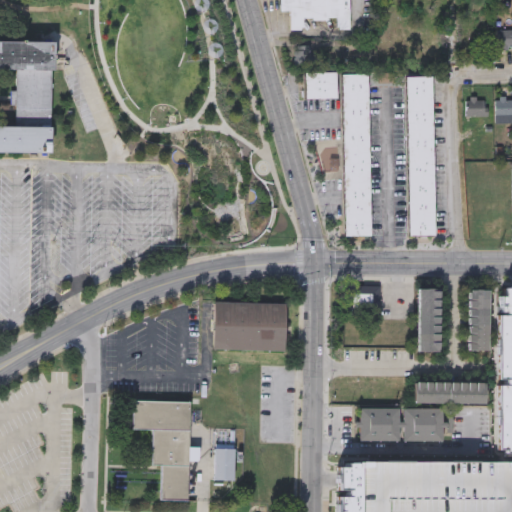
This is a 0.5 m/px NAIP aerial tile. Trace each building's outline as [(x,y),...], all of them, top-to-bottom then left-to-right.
[(278,0),(347,0),(348,29),(335,29),(335,19),(302,19),(302,29),(288,29),(288,10),(278,10),(278,0)] [(511,47),(495,47),(495,29),(511,29),(511,47)] [(0,37),(46,38),(50,38),(49,148),(0,147),(0,122),(12,123),(13,66),(0,65),(0,37)] [(335,71),(335,97),(304,97),(304,71),(335,71)] [(368,72),(368,234),(342,234),(342,72),(368,72)] [(405,75),(431,75),(433,234),(407,234),(405,75)] [(464,96),(484,96),(484,115),(464,115),(464,96)] [(511,121),(493,121),(493,97),(511,97),(511,121)] [(374,284),(373,313),(339,313),(339,284),(374,284)] [(413,349),(413,286),(436,286),(436,349),(413,349)] [(511,511),(511,287),(498,288),(497,459),(335,461),(334,511),(511,511)] [(462,349),(462,288),(484,288),(484,349),(462,349)] [(214,300),(284,302),(284,347),(213,346),(214,300)] [(482,402),(410,401),(411,380),(482,381),(482,402)] [(257,389),(221,389),(221,416),(257,416),(257,389)] [(131,399),(188,401),(186,499),(157,498),(158,462),(148,462),(149,427),(130,427),(131,399)] [(356,440),(356,407),(440,407),(440,439),(356,440)] [(212,442),(233,443),(231,479),(211,478),(212,442)] [(254,481),(268,481),(268,447),(254,447),(254,481)]
